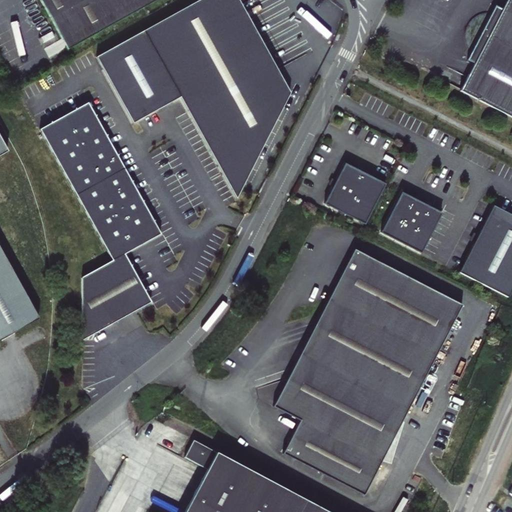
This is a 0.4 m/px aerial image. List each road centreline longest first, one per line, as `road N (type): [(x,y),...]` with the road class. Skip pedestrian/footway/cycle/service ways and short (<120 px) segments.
road 1 (residential): [(0,483),(169,351),(220,293),(346,52),(352,0)]
road 2 (secondary): [(511,387),(458,511)]
